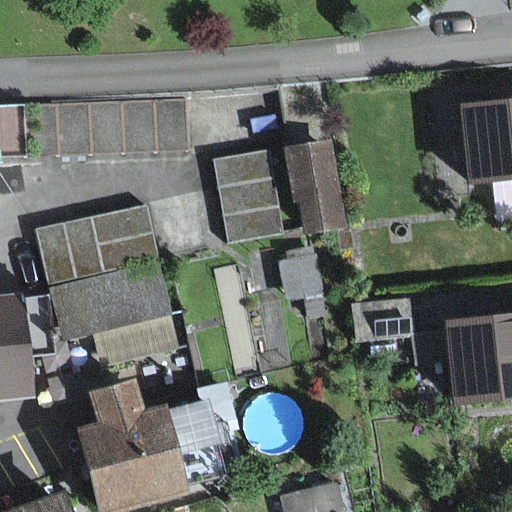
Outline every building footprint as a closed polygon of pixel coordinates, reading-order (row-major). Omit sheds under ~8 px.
[(0,169),(181,149),(175,98),(0,117),(0,169)] [(511,106),(450,110),(454,186),(511,183),(511,106)] [(314,146),(209,162),(223,249),(327,233),(314,146)] [(152,210),(29,239),(55,347),(178,318),(152,210)] [(35,308),(0,311),(0,405),(44,401),(35,308)] [(511,327),(445,337),(456,414),(511,405),(511,327)] [(101,472),(110,511),(131,511),(195,498),(177,415),(93,434),(101,472)] [(89,511),(86,499),(42,511),(89,511)]
